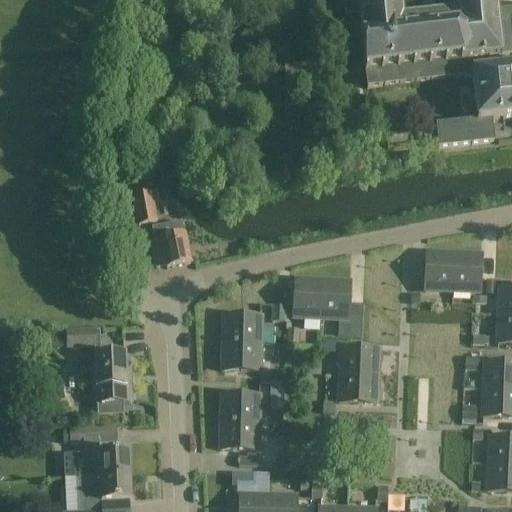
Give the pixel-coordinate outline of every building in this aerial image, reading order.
[(343,0),(345,19),(358,17),(364,71),(364,74),(366,91),(462,80),(463,83),(472,82),(477,123),(436,127),(438,151),(493,144),(491,123),(511,120),(511,64),(511,58),(511,9),(495,12),(493,0),(343,0)] [(151,245),(156,270),(166,268),(166,271),(190,266),(184,236),(170,239),(166,223),(161,224),(157,206),(155,207),(153,198),(132,202),(141,247),(151,245)] [(452,295),(453,257),(426,256),(424,294),(452,295)] [(481,258),(453,257),(452,295),(479,296),(481,258)] [(293,321),(320,322),(322,284),(295,283),(293,321)] [(486,283),(485,297),(495,297),(496,283),(486,283)] [(322,284),(320,322),(348,323),(350,286),(322,284)] [(498,319),(511,319),(511,292),(499,292),(498,319)] [(271,324),(285,325),(285,310),(271,309),(271,324)] [(223,319),(223,348),(260,348),(261,320),(223,319)] [(511,347),(511,319),(498,319),(497,346),(511,347)] [(288,347),(297,347),(298,333),(289,333),(288,347)] [(95,350),(95,334),(67,335),(67,351),(95,350)] [(472,349),(484,349),(484,340),(472,339),(472,349)] [(260,375),(260,348),(223,348),(222,374),(260,375)] [(339,379),(377,380),(378,353),(341,351),(339,379)] [(123,416),(122,406),(131,405),(130,372),(125,372),(124,358),(94,359),(96,407),(98,407),(99,417),(123,416)] [(465,369),(474,369),(474,360),(465,360),(465,369)] [(483,393),(511,394),(511,366),(484,366),(483,393)] [(282,373),(270,373),(270,384),(282,384),(282,373)] [(376,408),(377,380),(339,379),(338,406),(376,408)] [(270,398),(281,399),(281,390),(270,389),(270,398)] [(511,394),(483,393),(482,420),(511,421),(511,394)] [(221,426),(259,427),(259,399),(221,398),(221,426)] [(3,408),(0,411),(0,430),(12,416),(3,408)] [(462,423),(473,423),(474,411),(463,410),(462,423)] [(259,427),(221,426),(220,453),(258,454),(259,427)] [(99,431),(69,432),(69,433),(62,433),(63,447),(70,447),(70,448),(83,447),(84,456),(75,456),(76,481),(99,480),(130,478),(128,454),(99,455),(99,447),(100,447),(99,431)] [(472,443),(481,443),(481,434),(472,434),(472,443)] [(488,468),(511,468),(511,441),(490,440),(488,468)] [(511,496),(511,468),(488,468),(487,495),(511,496)] [(242,489),(242,476),(232,476),(232,488),(242,489)] [(100,511),(100,505),(131,503),(130,478),(99,480),(76,481),(64,481),(65,511),(100,511)] [(377,505),(386,505),(387,489),(378,489),(377,505)] [(311,502),(321,502),(321,490),(311,490),(311,502)] [(267,511),(268,498),(239,497),(238,511),(267,511)] [(296,511),(297,499),(268,498),(267,511),(296,511)] [(409,511),(424,511),(425,503),(409,502),(409,511)]
